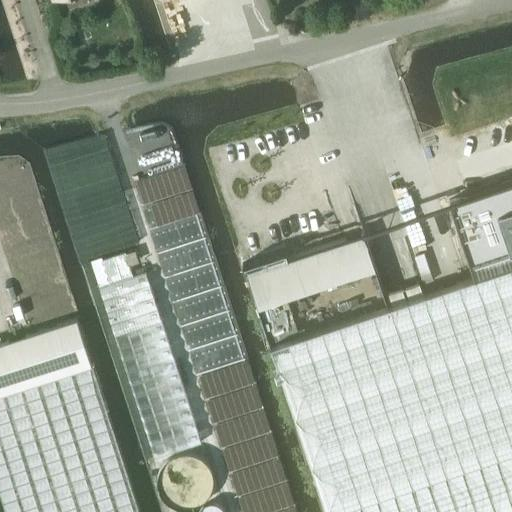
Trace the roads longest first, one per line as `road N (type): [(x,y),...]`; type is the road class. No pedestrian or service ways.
road 1 (unclassified): [(0,107),(100,96),(511,3)]
road 2 (track): [(230,511),(100,96)]
